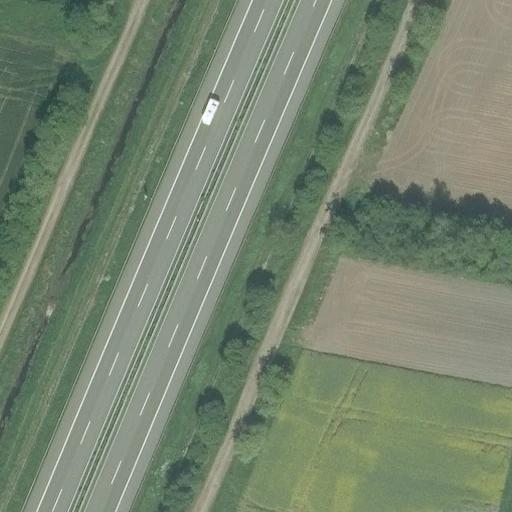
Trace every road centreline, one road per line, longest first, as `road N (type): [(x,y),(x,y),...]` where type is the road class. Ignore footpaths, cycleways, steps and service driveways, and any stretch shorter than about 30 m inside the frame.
road 1 (track): [(425,0),(206,511)]
road 2 (motorway): [(103,511),(315,0)]
road 3 (motorway): [(269,0),(58,511)]
road 4 (track): [(146,0),(0,345)]
